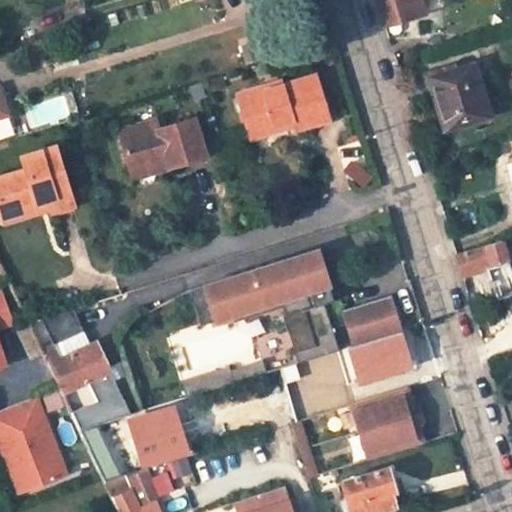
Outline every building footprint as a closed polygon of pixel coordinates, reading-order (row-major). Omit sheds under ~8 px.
[(376,0),(384,24),(424,11),(420,0),(376,0)] [(475,61),(428,75),(444,130),(491,114),(475,61)] [(284,85),(264,90),(263,85),(244,91),(249,108),(242,110),(251,137),(276,129),(274,123),(294,117),(296,123),(297,128),(329,118),(316,75),(284,85)] [(264,90),(284,85),(282,79),(263,85),(264,90)] [(237,93),(242,110),(249,108),(244,91),(237,93)] [(153,118),(116,130),(128,170),(166,158),(168,166),(204,155),(192,117),(156,128),(153,118)] [(294,117),(274,123),(276,129),(296,123),(294,117)] [(0,120),(0,137),(13,134),(9,118),(0,120)] [(70,203),(52,145),(19,156),(23,168),(0,175),(0,210),(45,197),(48,206),(49,210),(70,203)] [(130,178),(168,166),(166,158),(128,170),(130,178)] [(48,206),(45,197),(0,210),(0,215),(1,221),(48,206)] [(509,259),(502,239),(456,252),(462,273),(509,259)] [(330,284),(319,248),(190,289),(201,324),(212,321),(281,299),(283,305),(283,307),(282,307),(299,360),(401,328),(390,296),(329,315),(325,301),(312,305),(307,291),(330,284)] [(0,364),(4,363),(0,351),(0,325),(11,322),(0,291),(0,364)] [(214,327),(283,305),(281,299),(212,321),(214,327)] [(94,425),(133,413),(96,338),(89,341),(72,306),(28,320),(42,349),(81,429),(94,425)] [(29,323),(19,328),(32,354),(42,349),(28,320),(29,323)] [(187,396),(268,370),(264,359),(231,369),(228,359),(180,374),(187,396)] [(425,441),(418,420),(411,422),(406,408),(413,406),(407,384),(351,402),(369,459),(425,441)] [(48,412),(63,406),(57,391),(42,397),(48,412)] [(35,395),(0,408),(0,443),(19,491),(65,473),(35,395)] [(173,406),(129,419),(143,461),(186,448),(173,406)] [(101,437),(94,425),(81,429),(88,443),(101,437)] [(101,437),(88,443),(106,480),(124,474),(104,434),(101,437)] [(158,511),(155,504),(158,502),(149,481),(151,480),(145,467),(124,474),(106,480),(121,511),(158,511)] [(388,467),(343,480),(352,511),(364,511),(394,503),(390,489),(395,488),(388,467)] [(292,511),(284,486),(235,502),(237,511),(292,511)] [(209,511),(235,511),(232,502),(209,511)]
